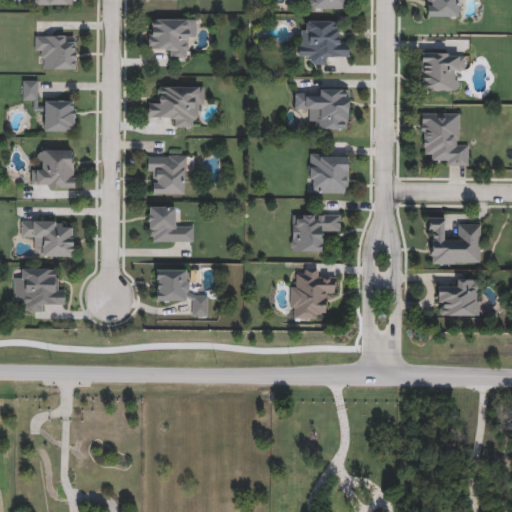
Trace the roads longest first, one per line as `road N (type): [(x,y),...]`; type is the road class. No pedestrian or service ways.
road 1 (tertiary): [(511,376),(0,372)]
road 2 (residential): [(112,0),(110,297)]
road 3 (residential): [(385,234),(387,0)]
road 4 (residential): [(385,234),(372,249),(371,377)]
road 5 (residential): [(398,377),(396,252),(385,234)]
road 6 (residential): [(386,193),(511,193)]
